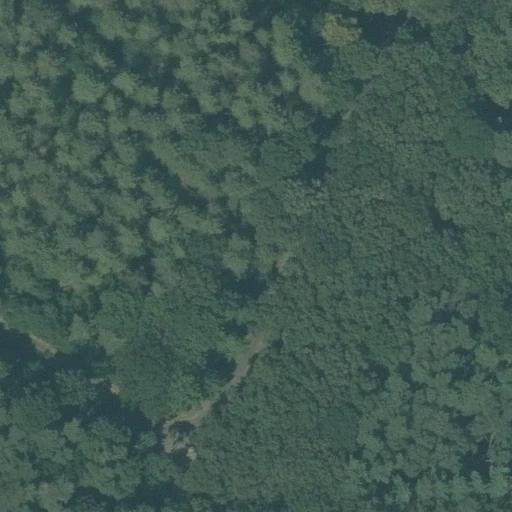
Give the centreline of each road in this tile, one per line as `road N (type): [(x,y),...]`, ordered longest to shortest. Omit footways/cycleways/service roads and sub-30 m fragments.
road 1 (unclassified): [(415,0),(291,269),(189,456)]
road 2 (unclassified): [(0,335),(189,456)]
road 3 (track): [(189,456),(209,456),(346,511)]
road 4 (track): [(268,0),(375,82)]
